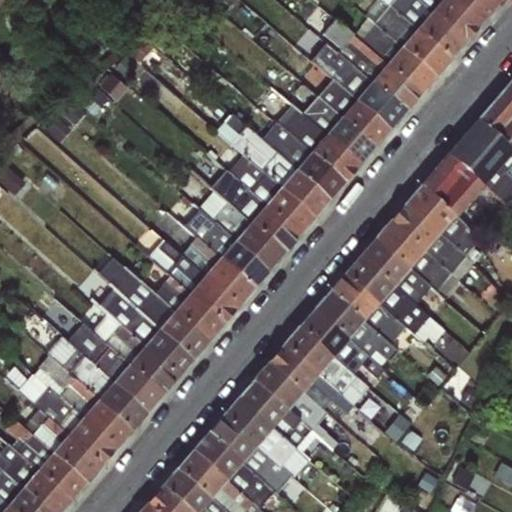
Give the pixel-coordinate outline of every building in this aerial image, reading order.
[(434,80),(449,61),(381,0),(375,0),(360,15),(367,21),(434,80)] [(381,0),(449,61),(466,44),(414,0),(381,0)] [(414,0),(466,44),(482,23),(453,0),(414,0)] [(455,0),(482,23),(499,8),(488,0),(455,0)] [(488,0),(499,8),(504,0),(488,0)] [(415,103),(434,80),(367,21),(352,38),(415,103)] [(403,113),(415,103),(337,24),(323,38),(403,113)] [(384,133),(403,113),(326,49),(314,62),(384,133)] [(372,151),(384,133),(330,83),(319,99),(372,151)] [(511,87),(460,153),(511,117),(511,87)] [(357,164),(372,151),(319,99),(304,117),(357,164)] [(344,183),(357,164),(293,109),(275,124),(344,183)] [(313,218),(329,200),(294,170),(261,140),(232,116),(227,116),(215,133),(241,156),(279,190),(313,218)] [(344,183),(309,155),(275,124),(261,140),(294,170),(329,200),(344,183)] [(298,236),(313,218),(279,190),(241,156),(228,172),(264,206),(298,236)] [(298,236),(264,206),(228,172),(225,170),(214,183),(230,197),(225,203),(249,223),(283,254),(298,236)] [(268,271),(283,254),(249,223),(225,203),(213,193),(197,210),(233,243),(268,271)] [(268,271),(233,243),(197,210),(183,225),(195,238),(219,259),(253,289),(268,271)] [(373,238),(408,270),(442,300),(457,281),(424,251),(388,220),(373,238)] [(238,307),(253,289),(219,259),(195,238),(180,257),(203,276),(238,307)] [(442,300),(408,270),(373,238),(358,256),(393,288),(429,318),(444,302),(442,300)] [(222,324),(238,307),(203,276),(180,257),(162,241),(147,258),(168,278),(187,295),(222,324)] [(429,318),(393,288),(358,256),(343,274),(377,305),(404,328),(422,342),(427,337),(434,342),(443,331),(429,318)] [(207,342),(173,312),(154,294),(123,268),(107,284),(121,298),(157,329),(192,360),(207,342)] [(328,291),(363,322),(390,345),(404,328),(377,305),(343,274),(328,291)] [(207,342),(222,324),(187,295),(168,278),(154,294),(173,312),(207,342)] [(390,345),(363,322),(328,291),(312,309),(348,340),(368,357),(374,350),(388,362),(397,352),(390,345)] [(177,377),(192,360),(157,329),(121,298),(105,316),(142,346),(177,377)] [(373,380),(381,370),(368,357),(348,340),(312,309),(297,327),(332,357),(352,374),(358,368),(373,380)] [(162,395),(177,377),(142,346),(105,316),(91,332),(127,366),(162,395)] [(146,413),(162,395),(127,366),(91,332),(82,325),(67,343),(111,383),(146,413)] [(352,374),(332,357),(297,327),(282,345),(317,375),(340,396),(347,387),(360,397),(367,388),(352,374)] [(146,413),(111,383),(67,343),(61,339),(47,356),(96,401),(131,431),(146,413)] [(329,401),(338,408),(344,401),(340,396),(317,375),(282,345),(267,362),(302,393),(326,414),(330,410),(325,405),(329,401)] [(116,448),(131,431),(96,401),(47,356),(32,375),(81,418),(116,448)] [(326,414),(302,393),(267,362),(251,380),(286,410),(315,436),(328,446),(332,441),(314,426),(326,414)] [(101,465),(116,448),(81,418),(32,375),(24,384),(38,398),(36,403),(41,408),(67,433),(101,465)] [(236,398),(271,428),(300,453),(315,436),(286,410),(251,380),(236,398)] [(221,416),(256,446),(285,473),(293,478),(308,461),(300,453),(271,428),(236,398),(221,416)] [(101,465),(67,433),(41,408),(22,428),(50,454),(83,484),(101,465)] [(285,473),(256,446),(221,416),(206,433),(240,463),(271,490),(285,473)] [(71,501),(83,484),(50,454),(22,428),(13,421),(3,431),(16,442),(11,448),(35,471),(71,501)] [(191,451),(225,481),(248,501),(254,496),(269,508),(279,497),(271,490),(240,463),(206,433),(191,451)] [(47,511),(61,511),(71,501),(35,471),(11,448),(6,444),(0,450),(0,470),(20,489),(47,511)] [(248,501),(225,481),(191,451),(175,469),(210,499),(224,511),(242,511),(250,504),(248,501)] [(224,511),(210,499),(175,469),(160,486),(189,511),(224,511)] [(11,511),(47,511),(20,489),(0,470),(0,502),(5,506),(11,511)] [(189,511),(160,486),(145,504),(153,511),(189,511)] [(11,511),(5,506),(0,502),(0,511),(11,511)]
